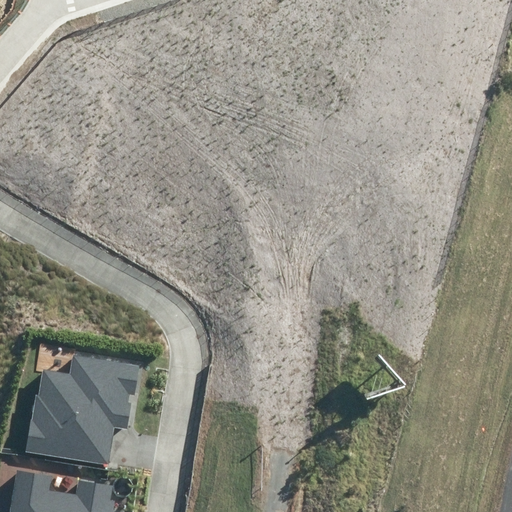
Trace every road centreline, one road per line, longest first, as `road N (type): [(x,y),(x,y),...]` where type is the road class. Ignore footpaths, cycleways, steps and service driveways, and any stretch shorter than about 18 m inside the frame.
road 1 (track): [(17,54),(252,235),(309,331),(284,511)]
road 2 (residential): [(154,511),(178,346),(168,304),(0,210)]
